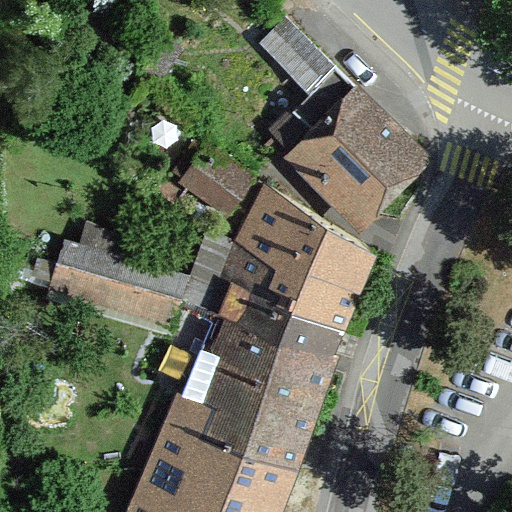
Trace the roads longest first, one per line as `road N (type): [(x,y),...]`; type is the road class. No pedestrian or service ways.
road 1 (residential): [(367,511),(431,264),(504,83)]
road 2 (residential): [(504,83),(435,53),(376,0)]
